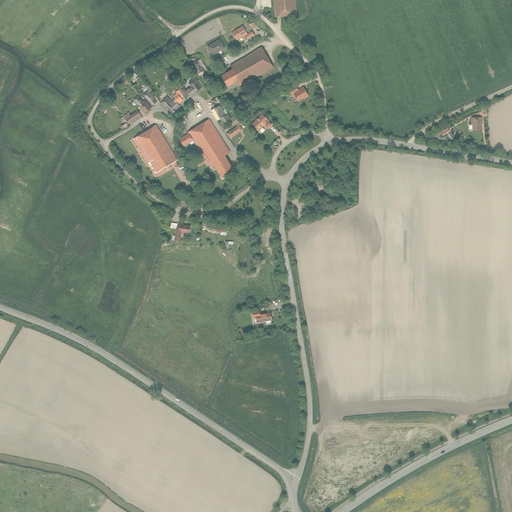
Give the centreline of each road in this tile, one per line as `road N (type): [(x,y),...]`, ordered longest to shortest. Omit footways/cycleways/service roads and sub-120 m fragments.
road 1 (residential): [(99,139),(87,117),(104,86),(184,24),(228,3),(265,17),(317,71),(326,137)]
road 2 (unclassified): [(288,482),(271,462),(115,358),(0,304)]
road 3 (residential): [(288,482),(307,424),(278,218),(284,179)]
road 4 (residential): [(266,170),(212,207),(176,209),(99,139)]
road 5 (tertiary): [(511,415),(406,466),(336,511)]
road 6 (residential): [(326,137),(385,138),(511,160)]
road 7 (track): [(511,83),(427,120),(407,143)]
